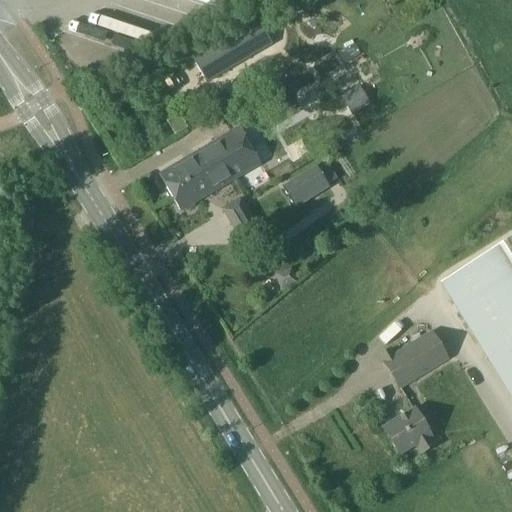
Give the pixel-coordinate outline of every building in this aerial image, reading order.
[(192,59),(206,84),(272,45),(257,20),(192,59)] [(171,70),(182,95),(192,91),(181,66),(171,70)] [(341,98),(351,116),(370,104),(359,87),(341,98)] [(160,176),(173,198),(190,188),(185,180),(195,175),(198,179),(223,165),(232,181),(260,164),(240,129),(160,176)] [(190,188),(173,198),(180,211),(184,209),(186,211),(194,206),(193,204),(232,181),(223,165),(198,179),(195,175),(185,180),(190,188)] [(281,187),(294,208),(329,186),(315,166),(281,187)] [(239,237),(252,229),(236,200),(219,209),(228,226),(231,225),(239,237)] [(511,241),(445,282),(511,393),(511,241)] [(275,275),(280,289),(297,283),(291,268),(275,275)] [(381,361),(399,389),(447,359),(430,332),(394,354),(390,349),(380,357),(382,361),(381,361)] [(434,440),(414,408),(382,428),(399,456),(414,446),(416,451),(417,450),(420,454),(435,445),(432,441),(434,440)]
